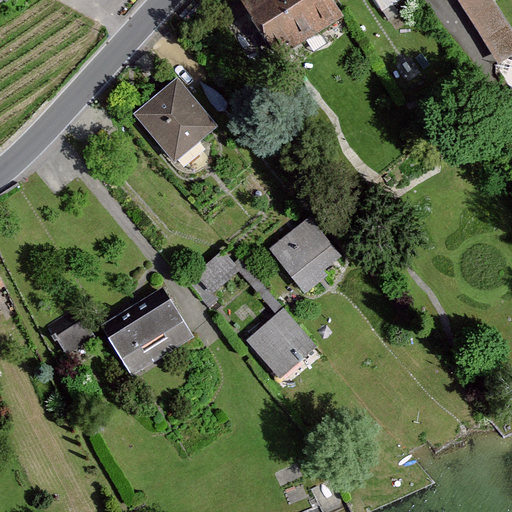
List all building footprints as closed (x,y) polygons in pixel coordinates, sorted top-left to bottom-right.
[(243,0),(275,53),(341,14),(332,0),(243,0)] [(378,0),(385,11),(402,0),(378,0)] [(459,0),(500,61),(511,52),(511,35),(489,0),(459,0)] [(177,82),(138,114),(174,158),(213,125),(177,82)] [(311,221),(275,249),(302,284),(338,255),(311,221)] [(214,253),(187,278),(205,297),(232,272),(214,253)] [(189,336),(162,292),(106,327),(133,370),(189,336)] [(284,312),(250,340),(280,374),(313,346),(284,312)] [(76,313),(52,329),(67,352),(91,336),(76,313)]
